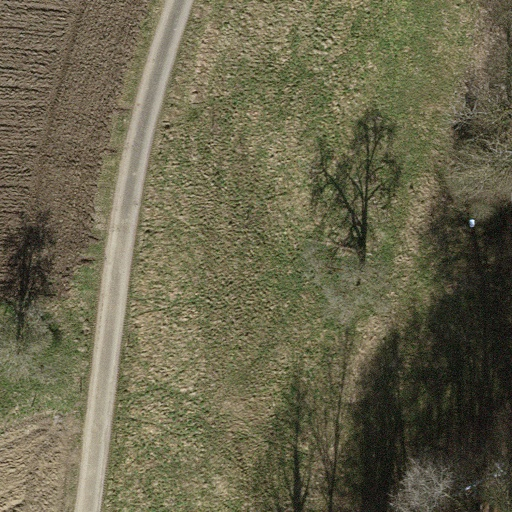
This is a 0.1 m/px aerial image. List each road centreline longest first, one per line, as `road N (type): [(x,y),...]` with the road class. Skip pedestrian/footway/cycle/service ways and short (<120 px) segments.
road 1 (track): [(314,511),(510,0)]
road 2 (track): [(89,511),(137,156),(182,0)]
